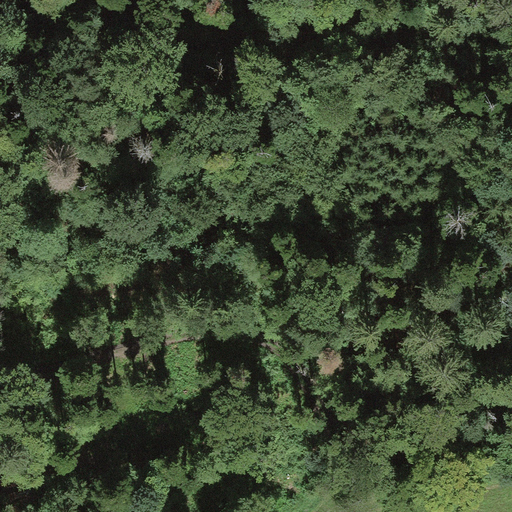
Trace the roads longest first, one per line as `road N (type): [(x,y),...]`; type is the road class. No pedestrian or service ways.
road 1 (track): [(339,505),(329,422),(291,363),(263,340),(214,333),(0,380)]
road 2 (track): [(0,74),(37,55),(255,0)]
road 3 (track): [(318,511),(511,475)]
